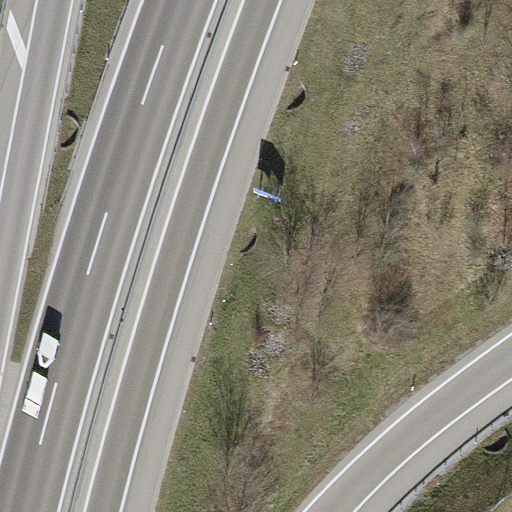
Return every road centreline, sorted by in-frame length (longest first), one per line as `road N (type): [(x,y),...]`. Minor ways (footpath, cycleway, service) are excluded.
road 1 (trunk): [(107,511),(160,315),(266,0)]
road 2 (trunk): [(183,0),(101,237),(27,511)]
road 3 (trunk): [(59,0),(0,313)]
road 4 (trunk): [(332,511),(401,443),(511,357)]
